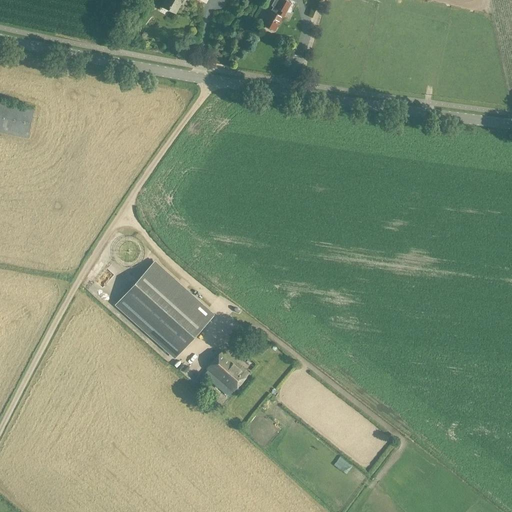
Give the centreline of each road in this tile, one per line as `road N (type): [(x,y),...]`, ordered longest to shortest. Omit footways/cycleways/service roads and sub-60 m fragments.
road 1 (tertiary): [(511,126),(289,96),(0,38)]
road 2 (track): [(213,81),(76,282),(0,431)]
